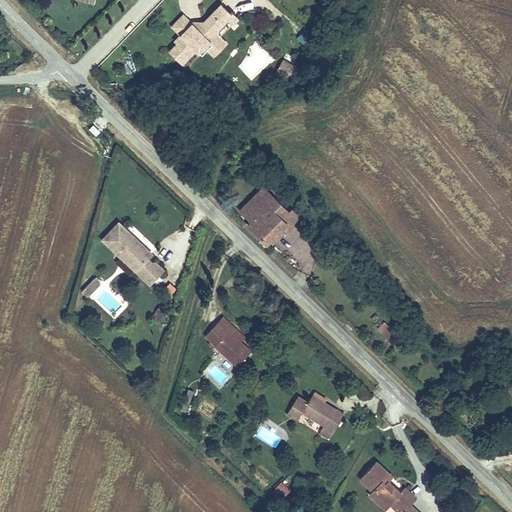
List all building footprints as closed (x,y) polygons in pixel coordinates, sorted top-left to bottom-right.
[(195,28),(185,38),(179,44),(183,48),(181,49),(179,48),(173,55),(186,67),(200,52),(197,49),(199,46),(205,52),(211,52),(223,40),(220,38),(220,32),(231,21),(236,26),(240,22),(235,16),(234,18),(224,9),(205,28),(205,33),(200,33),(195,28)] [(176,30),(185,38),(195,28),(186,19),(176,30)] [(211,52),(218,58),(229,47),(223,40),(211,52)] [(199,46),(197,49),(200,52),(206,58),(211,52),(205,52),(199,46)] [(282,61),(276,73),(284,78),(291,67),(282,61)] [(243,230),(260,248),(264,243),(280,226),(283,228),(291,217),(290,216),(287,218),(261,192),(253,199),(257,203),(241,219),(248,225),(243,230)] [(237,215),(241,219),(257,203),(253,199),(237,215)] [(280,226),(264,243),(270,247),(295,221),(291,217),(283,228),(280,226)] [(128,231),(115,218),(98,235),(117,253),(131,266),(145,280),(158,266),(151,259),(147,259),(142,254),(142,245),(135,238),(132,238),(129,235),(128,231)] [(131,266),(117,253),(114,255),(114,260),(124,269),(128,269),(131,266)] [(95,279),(89,274),(81,282),(86,287),(95,279)] [(86,287),(81,282),(77,286),(82,291),(86,287)] [(219,322),(225,314),(214,304),(195,323),(230,357),(243,344),(230,332),(219,322)] [(236,325),(225,314),(219,322),(230,332),(236,325)] [(314,388),(303,382),(301,385),(312,391),(314,388)] [(310,425),(319,430),(334,403),(312,391),(301,385),(296,393),(285,387),(275,405),(288,412),(291,404),(314,417),(310,425)] [(191,400),(193,390),(185,389),(183,398),(191,400)] [(373,498),(378,495),(383,489),(388,493),(398,481),(394,477),(388,482),(378,471),(383,466),(366,451),(350,468),(362,480),(358,484),(373,498)] [(280,480),(272,473),(264,482),(272,489),(280,480)] [(282,499),(291,490),(281,481),(273,490),(282,499)] [(378,495),(388,506),(399,495),(406,488),(398,481),(388,493),(383,489),(378,495)] [(399,495),(388,506),(384,509),(387,511),(407,511),(412,507),(399,495)]
